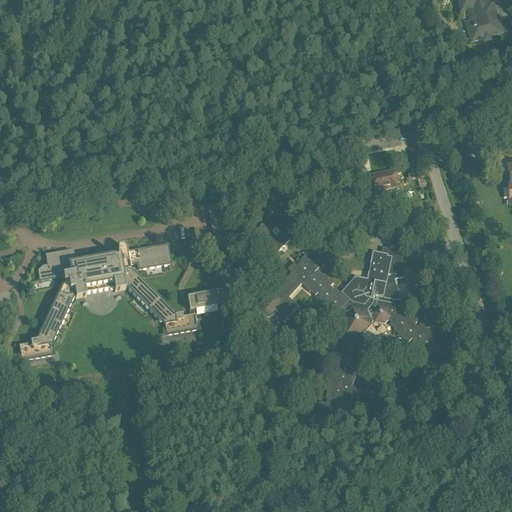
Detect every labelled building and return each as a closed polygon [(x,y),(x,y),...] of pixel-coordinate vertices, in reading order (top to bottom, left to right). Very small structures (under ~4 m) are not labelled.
[(486,0),(458,0),(462,12),(474,8),(477,18),(466,22),(471,40),(475,42),(484,39),(485,42),(493,40),(492,37),(503,33),(493,2),(487,4),(486,0)] [(394,172),(373,176),(376,192),(397,189),(394,172)] [(420,172),(409,174),(410,180),(421,179),(420,172)] [(381,201),(366,203),(369,217),(383,215),(381,201)] [(230,245),(223,205),(209,208),(216,248),(230,245)] [(260,237),(256,241),(273,258),(291,240),(282,231),(278,236),(273,232),(277,227),(268,219),(256,232),(260,237)] [(125,290),(128,290),(163,324),(164,323),(166,335),(197,330),(194,316),(182,319),(182,316),(175,317),(130,272),(129,266),(137,265),(138,271),(171,265),(167,247),(127,254),(126,251),(123,247),(118,248),(117,252),(118,256),(116,256),(116,258),(74,266),(72,253),(47,258),(48,264),(46,264),(46,267),(43,268),(38,272),(39,282),(63,277),(64,284),(37,342),(30,343),(31,345),(19,347),(22,361),(52,355),(50,343),(51,344),(72,300),(76,299),(76,300),(86,298),(85,294),(114,289),(115,293),(125,292),(125,290)] [(362,337),(371,326),(371,323),(375,323),(375,324),(385,326),(390,320),(393,322),(391,325),(395,330),(394,331),(399,335),(398,337),(400,335),(403,339),(402,340),(402,341),(404,339),(409,344),(412,340),(414,341),(412,344),(416,348),(415,349),(419,353),(421,352),(425,356),(421,359),(425,362),(423,365),(430,372),(435,365),(439,368),(445,362),(447,363),(448,363),(443,359),(446,356),(447,357),(452,351),(447,347),(448,345),(444,341),(443,343),(438,338),(434,342),(433,341),(435,339),(430,335),(432,333),(431,333),(430,334),(426,331),(427,329),(426,330),(421,326),(419,329),(416,326),(416,325),(412,320),(413,319),(409,315),(407,317),(403,313),(404,311),(403,307),(416,302),(405,305),(403,299),(401,300),(396,285),(395,285),(394,282),(405,278),(402,271),(406,270),(401,253),(393,251),(392,258),(388,257),(388,256),(373,253),(367,281),(355,278),(342,294),(341,293),(339,294),(334,290),(334,291),(330,288),(333,286),(328,281),(330,280),(329,279),(328,281),(324,277),(325,276),(325,275),(323,277),(319,273),(316,275),(315,274),(318,270),(314,265),(315,264),(311,260),(309,261),(305,257),(299,263),(300,263),(298,267),(293,263),(295,265),(289,271),(293,275),(287,281),(288,283),(276,295),(269,297),(261,306),(259,313),(265,319),(272,317),(277,312),(280,315),(279,316),(285,321),(298,307),(289,299),(303,284),(307,288),(306,290),(310,294),(312,292),(317,296),(319,294),(320,296),(317,299),(321,304),(320,305),(320,306),(322,304),(326,308),(324,309),(325,310),(326,308),(330,312),(330,313),(338,320),(336,323),(336,324),(342,339),(345,340),(344,346),(342,345),(341,350),(343,351),(341,357),(342,358),(342,362),(338,361),(337,367),(335,367),(337,368),(336,373),(334,373),(333,373),(336,374),(334,380),(337,380),(337,383),(332,381),(330,388),(328,387),(327,393),(329,393),(328,400),(329,400),(328,405),(321,404),(316,406),(314,414),(318,418),(330,421),(335,419),(338,404),(347,406),(348,401),(357,403),(359,394),(355,393),(356,389),(351,388),(353,382),(355,382),(356,376),(354,376),(355,370),(352,369),(352,367),(358,368),(359,362),(361,362),(359,361),(360,356),(363,357),(363,356),(360,356),(362,349),(361,349),(362,343),(358,342),(359,336),(362,337)] [(223,306),(221,293),(187,299),(189,312),(194,311),(223,306)] [(424,395),(409,398),(410,405),(426,402),(424,395)] [(264,451),(250,454),(252,461),(265,458),(264,451)]
